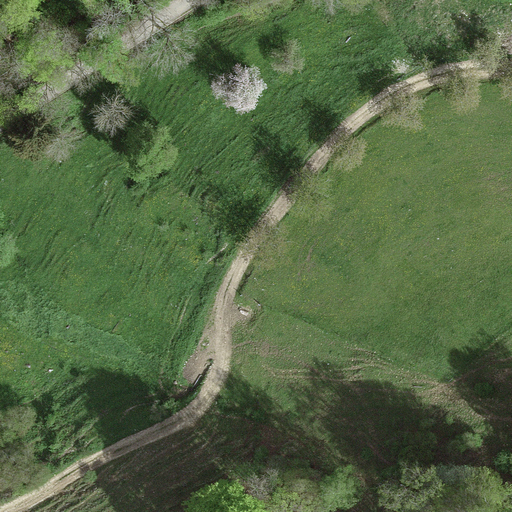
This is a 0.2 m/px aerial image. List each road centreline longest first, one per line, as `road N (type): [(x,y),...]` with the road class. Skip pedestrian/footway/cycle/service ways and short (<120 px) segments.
road 1 (track): [(0,510),(204,400),(221,375),(224,313),(245,256),(361,117),(419,82),(511,68)]
road 2 (unclassified): [(0,124),(193,0)]
